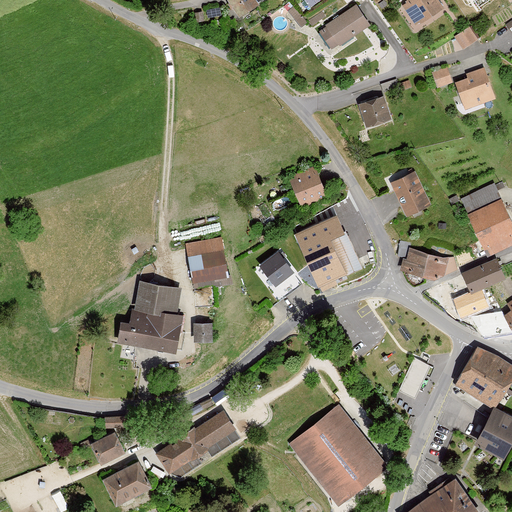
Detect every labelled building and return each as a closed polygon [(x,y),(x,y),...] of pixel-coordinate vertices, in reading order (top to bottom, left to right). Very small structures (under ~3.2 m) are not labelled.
[(255,0),(228,0),(239,16),(258,3),(255,0)] [(408,0),(401,4),(415,25),(442,6),(438,0),(408,0)] [(370,24),(356,4),(326,25),(327,26),(319,31),(331,48),(338,43),(340,45),(370,24)] [(454,36),(462,48),(477,38),(469,26),(454,36)] [(466,73),(468,77),(455,81),(464,108),(495,98),(484,67),(466,73)] [(433,73),(437,86),(452,82),(447,68),(433,73)] [(359,104),(366,126),(391,118),(384,96),(359,104)] [(315,166),(289,177),(301,207),(327,196),(315,166)] [(391,182),(407,215),(430,204),(414,171),(391,182)] [(486,254),(511,241),(511,221),(494,183),(460,199),(486,254)] [(338,215),(295,233),(319,286),(361,267),(338,215)] [(230,280),(222,237),(186,243),(194,287),(230,280)] [(400,269),(433,277),(455,267),(454,256),(442,256),(409,248),(411,242),(399,240),(398,256),(403,256),(400,269)] [(294,270),(278,251),(260,265),(275,284),(294,270)] [(463,274),(471,292),(481,288),(506,277),(498,260),(463,274)] [(118,342),(174,350),(180,314),(174,313),(178,287),(139,281),(134,310),(143,311),(141,324),(121,321),(118,342)] [(488,305),(481,288),(471,292),(453,299),(460,316),(488,305)] [(511,308),(503,315),(511,328),(511,299),(508,303),(511,308)] [(499,308),(468,314),(482,336),(489,336),(491,339),(511,336),(511,328),(503,315),(499,308)] [(195,340),(212,340),(212,321),(195,322),(195,340)] [(466,364),(505,388),(511,376),(511,368),(474,349),(466,364)] [(431,365),(414,357),(398,389),(415,397),(431,365)] [(466,364),(456,381),(494,405),(505,388),(466,364)] [(211,399),(200,404),(203,409),(213,404),(211,399)] [(338,404),(289,443),(337,505),(387,465),(338,404)] [(505,456),(511,441),(511,414),(494,405),(475,442),(505,456)] [(156,453),(169,472),(191,457),(192,459),(208,449),(206,447),(235,428),(223,410),(194,428),(193,426),(177,436),(178,438),(156,453)] [(128,418),(105,418),(105,427),(128,426),(128,418)] [(114,430),(91,442),(101,463),(125,451),(114,430)] [(103,477),(116,504),(151,486),(138,460),(103,477)] [(480,511),(455,476),(452,479),(450,477),(431,491),(432,493),(405,511),(480,511)]
